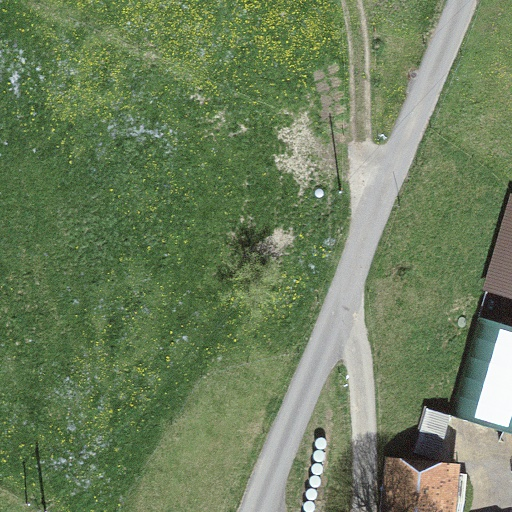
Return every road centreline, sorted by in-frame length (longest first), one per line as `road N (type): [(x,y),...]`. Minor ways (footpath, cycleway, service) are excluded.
road 1 (track): [(365,224),(251,511)]
road 2 (track): [(365,224),(405,147),(459,0)]
road 3 (track): [(343,282),(358,369),(366,511)]
road 4 (track): [(340,0),(365,224)]
